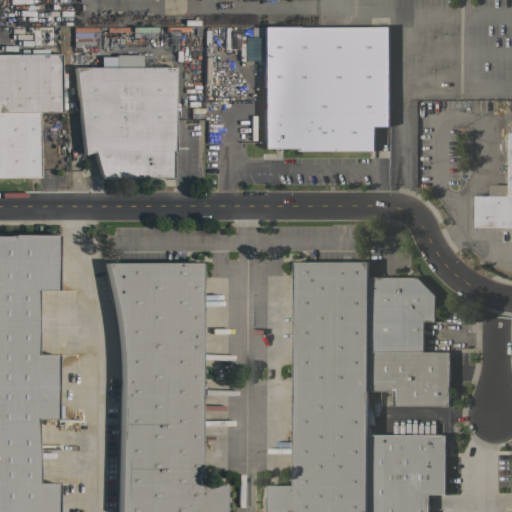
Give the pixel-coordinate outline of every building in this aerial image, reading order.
[(261,27),(388,26),(388,126),(373,126),(373,150),(299,150),(299,148),(262,148),(261,27)] [(0,112),(0,54),(30,54),(30,49),(47,49),(47,54),(59,54),(59,112),(37,112),(0,112)] [(73,67),(114,67),(114,55),(140,55),(140,67),(173,67),(173,151),(170,151),(170,177),(99,178),(93,151),(81,153),(73,67)] [(37,177),(0,177),(0,112),(37,112),(37,177)] [(511,227),(474,227),(474,195),(488,195),(488,184),(508,184),(508,120),(511,120),(511,227)] [(0,511),(0,235),(55,235),(55,290),(36,290),(36,354),(55,354),(55,410),(62,410),(62,418),(35,418),(35,483),(54,483),(54,511),(0,511)] [(366,433),(366,511),(267,511),(268,485),(292,485),(293,261),(367,262),(367,277),(367,350),(367,391),(366,433)] [(116,511),(119,367),(117,336),(113,307),(102,263),(197,262),(198,485),(223,485),(223,511),(116,511)] [(367,350),(367,277),(417,278),(435,295),(434,321),(423,321),(422,351),(367,350)] [(449,351),(448,405),(393,405),(393,391),(367,391),(367,350),(422,351),(449,351)] [(445,434),(444,494),(428,493),(428,511),(366,511),(366,433),(445,434)]
